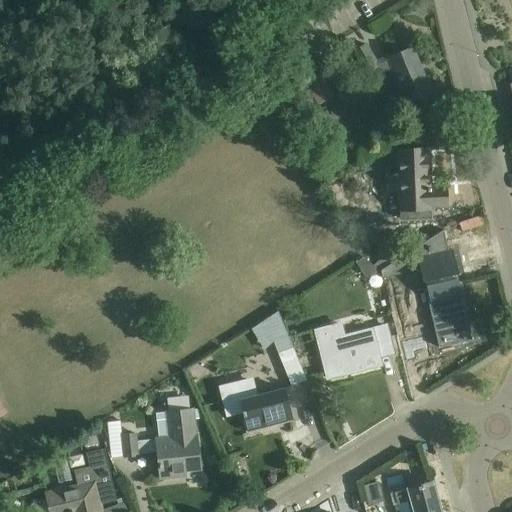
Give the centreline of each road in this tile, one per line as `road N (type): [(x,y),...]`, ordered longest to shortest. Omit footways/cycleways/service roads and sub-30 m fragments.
road 1 (residential): [(276,511),(444,407),(496,427)]
road 2 (residential): [(489,158),(453,0)]
